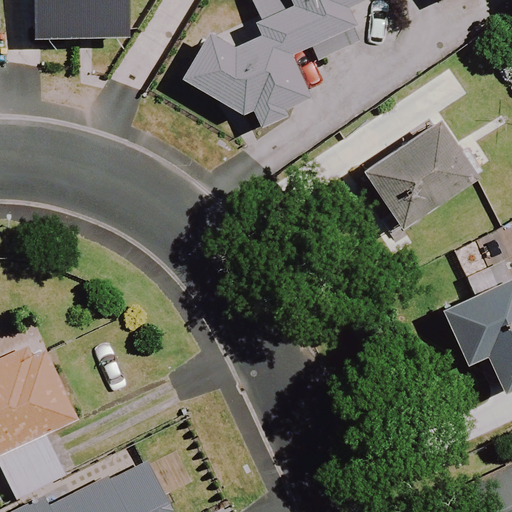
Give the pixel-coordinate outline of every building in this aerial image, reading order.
[(420,134),(413,124),(347,168),(389,233),(476,175),(440,120),(420,134)] [(511,286),(504,269),(427,305),(473,403),(511,385),(511,286)] [(0,487),(0,488),(6,501),(58,478),(39,435),(68,422),(33,343),(0,357),(0,487)] [(511,511),(511,456),(452,485),(464,511),(511,511)] [(80,511),(75,501),(50,511),(80,511)]
